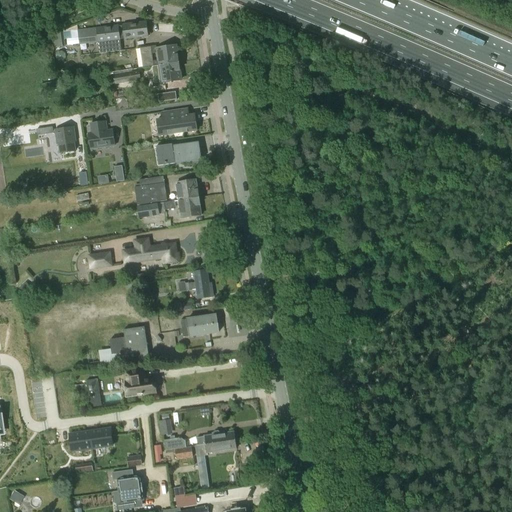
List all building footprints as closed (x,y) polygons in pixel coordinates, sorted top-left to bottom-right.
[(98,42),(98,43),(99,54),(121,51),(119,36),(123,35),(124,39),(148,36),(147,22),(122,25),(122,26),(118,26),(78,31),(80,45),(98,42)] [(53,33),(54,48),(65,47),(63,32),(53,33)] [(179,62),(177,45),(152,49),(151,46),(141,48),(143,68),(153,66),(179,62)] [(182,80),(179,62),(153,66),(154,70),(160,69),(162,83),(182,80)] [(139,71),(114,76),(116,84),(141,79),(139,71)] [(55,88),(54,81),(41,84),(42,91),(55,88)] [(159,103),(177,100),(175,92),(158,95),(159,103)] [(195,115),(189,116),(188,109),(162,113),(163,119),(157,120),(159,136),(197,131),(195,115)] [(88,134),(91,149),(115,146),(113,131),(107,131),(105,122),(90,124),(92,134),(88,134)] [(73,128),(55,130),(57,144),(59,144),(60,154),(75,151),(74,142),(75,142),(73,128)] [(174,162),(181,161),(181,162),(192,160),(193,167),(205,165),(204,160),(201,160),(199,143),(173,147),(173,145),(155,148),(155,149),(159,148),(161,164),(174,162)] [(122,166),(114,167),(117,182),(124,181),(122,166)] [(87,172),(79,173),(81,186),(89,185),(87,172)] [(164,177),(134,181),(138,205),(167,200),(164,177)] [(176,183),(178,200),(198,197),(196,180),(176,183)] [(201,215),(198,197),(178,200),(180,210),(177,210),(177,214),(180,214),(181,218),(201,215)] [(158,204),(158,205),(159,214),(159,215),(165,214),(165,210),(174,209),(173,201),(158,204)] [(159,214),(158,205),(138,208),(139,217),(159,214)] [(136,249),(123,251),(125,264),(145,260),(145,257),(163,254),(164,262),(179,260),(176,242),(150,247),(148,239),(135,241),(136,249)] [(91,268),(111,265),(110,253),(89,256),(91,268)] [(194,272),(196,282),(197,289),(198,298),(214,296),(212,287),(210,287),(207,270),(194,272)] [(26,281),(19,287),(25,294),(32,287),(26,281)] [(197,289),(196,282),(185,283),(185,282),(178,282),(180,292),(197,289)] [(192,302),(181,304),(182,311),(193,309),(192,302)] [(183,337),(219,332),(218,323),(216,315),(181,320),(182,330),(180,330),(180,334),(183,334),(183,337)] [(145,327),(124,330),(125,338),(110,340),(112,354),(127,352),(129,362),(150,359),(145,327)] [(144,371),(127,373),(125,373),(126,382),(127,396),(143,394),(143,396),(156,394),(155,390),(156,390),(157,390),(158,389),(158,388),(159,388),(159,387),(159,386),(159,385),(158,385),(158,384),(157,383),(156,383),(155,383),(154,383),(154,379),(145,380),(144,371)] [(86,380),(90,406),(101,405),(98,378),(86,380)] [(170,419),(159,421),(160,428),(171,427),(170,419)] [(95,431),(90,432),(91,436),(92,448),(113,445),(111,429),(95,431)] [(198,445),(235,440),(233,431),(204,435),(205,436),(197,437),(198,445)] [(86,432),(69,435),(72,451),(92,448),(91,436),(90,432),(86,432)] [(171,439),(164,440),(166,450),(186,447),(185,437),(175,439),(174,435),(170,436),(171,439)] [(236,449),(235,440),(198,445),(195,446),(197,456),(207,455),(207,453),(236,449)] [(192,447),(175,449),(176,459),(193,457),(192,447)] [(117,480),(118,491),(142,488),(140,476),(127,478),(126,471),(112,473),(113,480),(117,480)] [(142,488),(118,491),(120,503),(116,503),(117,510),(131,508),(131,502),(144,500),(142,488)]
